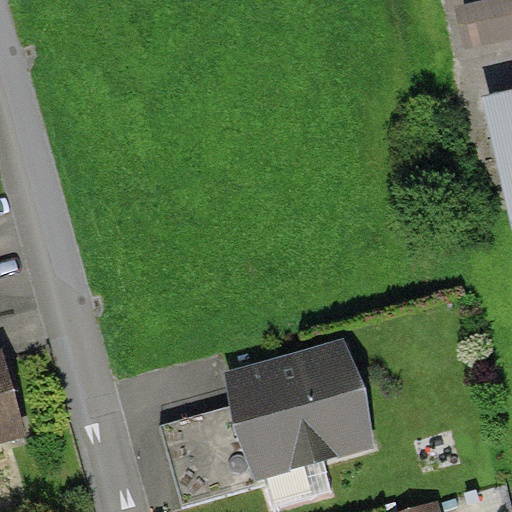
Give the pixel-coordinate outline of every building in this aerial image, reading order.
[(511,0),(473,0),(462,5),(477,47),(511,34),(511,0)] [(511,108),(501,111),(511,157),(511,108)] [(367,444),(341,356),(235,387),(248,431),(264,487),(271,511),(274,511),(333,495),(322,457),(367,444)] [(4,361),(0,362),(0,441),(25,435),(4,361)] [(183,511),(264,487),(248,431),(224,438),(220,424),(163,440),(183,511)]
